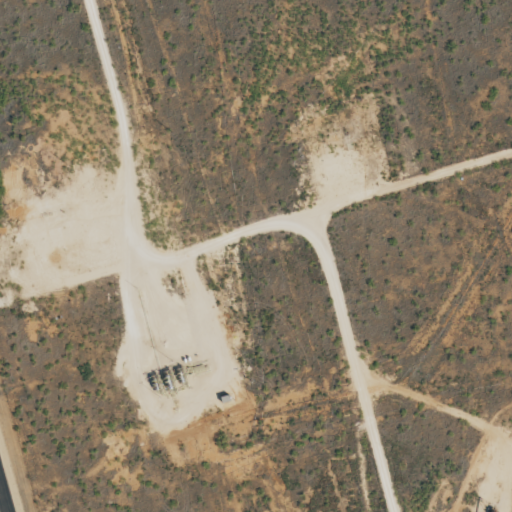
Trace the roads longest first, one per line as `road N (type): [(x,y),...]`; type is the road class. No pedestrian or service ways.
road 1 (track): [(321,215),(0,305)]
road 2 (track): [(321,215),(398,511)]
